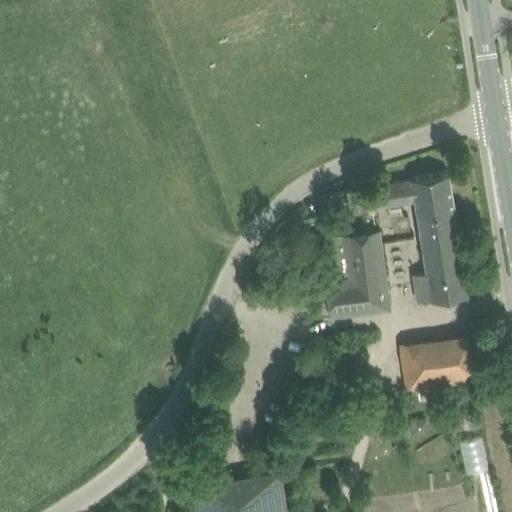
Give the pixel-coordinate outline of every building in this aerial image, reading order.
[(355,188),(347,189),(350,209),(359,208),(379,205),(416,198),(428,270),(416,272),(420,300),(432,298),(449,296),(469,292),(452,192),(449,171),(412,177),(413,178),(355,187),(355,188)] [(349,276),(326,279),(331,315),(380,309),(378,290),(388,289),(380,228),(343,233),(345,246),(336,247),(334,234),(333,234),(339,273),(348,272),(349,276)] [(475,330),(455,333),(400,341),(407,389),(462,381),(482,378),(475,330)] [(468,472),(490,467),(483,437),(461,442),(468,472)] [(288,511),(281,468),(193,482),(197,511),(288,511)]
